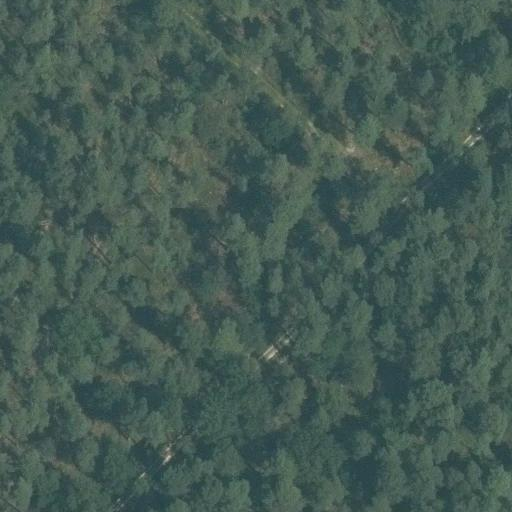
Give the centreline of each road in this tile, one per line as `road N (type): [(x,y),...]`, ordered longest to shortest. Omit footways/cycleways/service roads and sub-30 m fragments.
road 1 (track): [(135,511),(511,133)]
road 2 (track): [(418,224),(153,0)]
